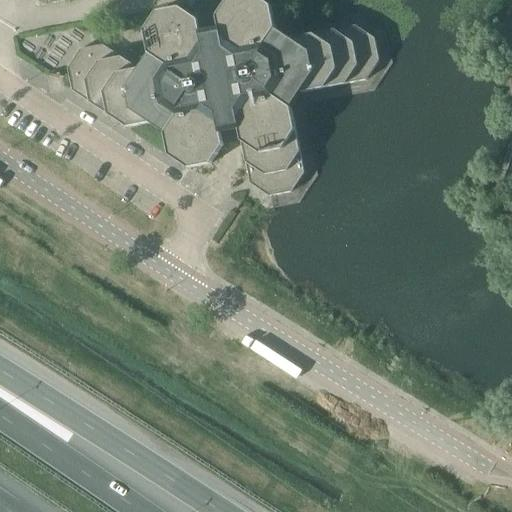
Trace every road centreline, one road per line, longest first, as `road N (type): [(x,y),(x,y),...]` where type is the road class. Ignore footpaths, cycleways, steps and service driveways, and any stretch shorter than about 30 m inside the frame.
road 1 (unclassified): [(491,470),(172,276),(0,160)]
road 2 (motorway): [(218,511),(0,378)]
road 3 (motorway): [(138,511),(0,417)]
